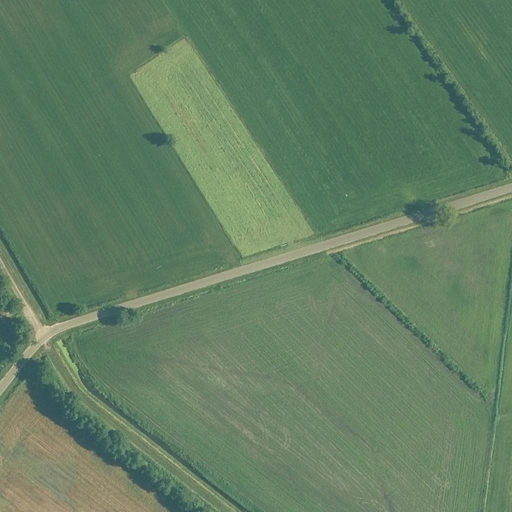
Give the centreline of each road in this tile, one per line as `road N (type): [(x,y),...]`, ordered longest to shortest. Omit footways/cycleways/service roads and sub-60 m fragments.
road 1 (unclassified): [(41,338),(511,195)]
road 2 (track): [(41,338),(81,399),(219,511)]
